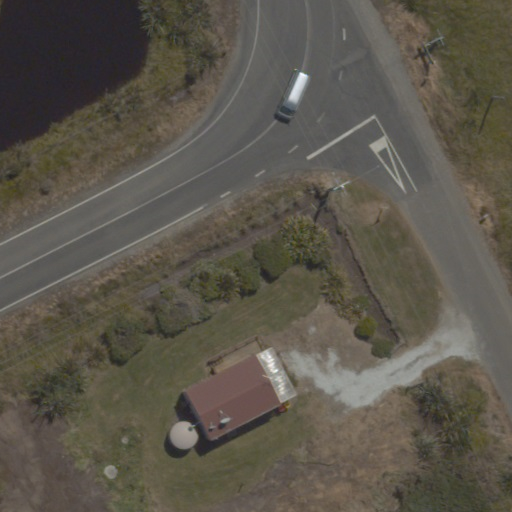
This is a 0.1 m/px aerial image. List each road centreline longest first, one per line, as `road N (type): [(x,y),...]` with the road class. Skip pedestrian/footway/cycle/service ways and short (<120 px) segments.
road 1 (residential): [(302,77),(374,117),(511,388)]
road 2 (tertiary): [(302,77),(268,128),(237,152),(0,277)]
